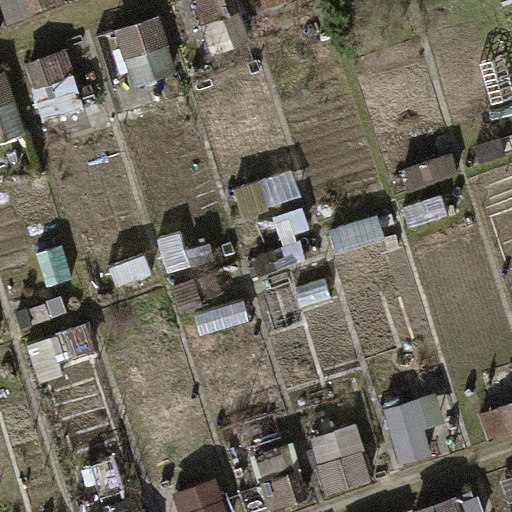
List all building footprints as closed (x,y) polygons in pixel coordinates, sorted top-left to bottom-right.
[(70,0),(0,0),(0,6),(9,33),(74,12),(70,0)] [(239,0),(185,0),(202,51),(251,35),(239,0)] [(260,0),(266,15),(313,0),(260,0)] [(160,15),(115,30),(131,82),(177,67),(160,15)] [(72,41),(27,56),(48,120),(93,105),(72,41)] [(8,72),(0,74),(0,145),(29,136),(8,72)] [(455,145),(401,163),(409,187),(463,169),(455,145)] [(511,164),(484,174),(490,192),(511,185),(511,164)] [(268,171),(237,181),(247,211),(278,201),(268,171)] [(443,189),(413,198),(423,227),(453,218),(443,189)] [(304,206),(287,212),(294,234),(311,228),(304,206)] [(353,285),(407,266),(389,213),(334,232),(353,285)] [(197,219),(162,230),(169,251),(204,240),(197,219)] [(324,232),(252,255),(259,278),(331,254),(324,232)] [(216,241),(193,248),(207,293),(231,285),(216,241)] [(69,249),(43,258),(51,282),(77,274),(69,249)] [(150,262),(122,271),(128,291),(156,282),(150,262)] [(328,272),(296,282),(303,303),(335,293),(328,272)] [(250,295),(201,311),(208,333),(257,317),(250,295)] [(57,298),(21,310),(29,334),(65,322),(57,298)] [(93,313),(65,322),(73,345),(101,336),(93,313)] [(511,368),(479,379),(496,431),(511,426),(511,368)] [(119,406),(70,421),(78,443),(126,428),(119,406)] [(359,409),(311,425),(331,487),(380,471),(359,409)] [(430,414),(385,428),(396,461),(441,447),(430,414)] [(293,433),(237,451),(253,499),(309,481),(293,433)] [(181,496),(187,511),(234,511),(221,480),(181,496)] [(466,511),(458,488),(412,503),(415,511),(466,511)] [(157,511),(153,500),(116,511),(157,511)]
